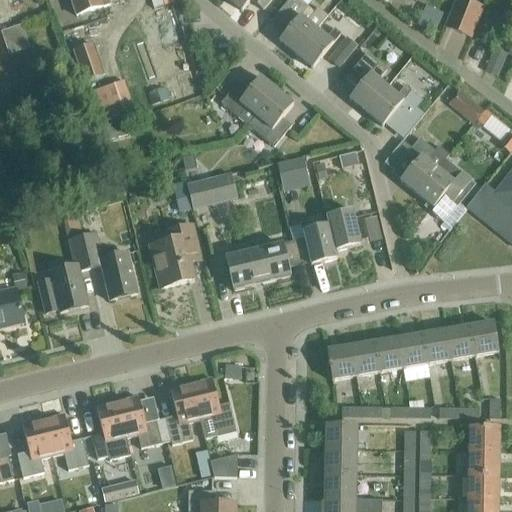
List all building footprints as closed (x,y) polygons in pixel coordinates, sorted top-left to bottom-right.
[(108,7),(106,0),(69,0),(75,18),(108,7)] [(225,0),(241,13),(250,2),(262,12),(271,0),(225,0)] [(296,0),(290,0),(273,22),(287,33),(278,43),(295,57),(316,32),(327,17),(317,9),(313,13),(307,8),(296,0)] [(416,0),(414,5),(423,9),(426,0),(416,0)] [(456,1),(444,31),(471,42),(483,11),(456,1)] [(417,27),(435,35),(443,16),(426,8),(417,27)] [(486,14),(475,41),(491,48),(502,21),(486,14)] [(1,33),(9,56),(29,49),(22,26),(1,33)] [(326,40),(316,32),(295,57),(312,71),(340,36),(333,30),(326,40)] [(510,52),(511,46),(511,39),(502,35),(496,46),(510,52)] [(339,71),(357,49),(346,40),(328,62),(339,71)] [(73,53),(83,83),(103,77),(92,47),(73,53)] [(496,78),(505,56),(494,51),(485,73),(496,78)] [(386,72),(378,66),(365,56),(345,81),(357,91),(348,101),(365,115),(386,90),(377,82),(386,72)] [(401,76),(416,95),(434,81),(420,62),(401,76)] [(247,128),(276,93),(259,80),(248,93),(237,84),(220,105),(247,128)] [(97,125),(132,114),(122,83),(87,95),(97,125)] [(396,98),(386,90),(365,115),(382,129),(411,93),(404,88),(396,98)] [(164,91),(148,96),(152,108),(168,102),(164,91)] [(292,107),(276,93),(247,128),(273,150),(291,128),(281,120),(292,107)] [(473,107),(464,119),(473,126),(475,124),(482,114),(473,107)] [(482,114),(475,124),(481,128),(488,119),(482,114)] [(124,126),(101,132),(104,142),(126,136),(124,126)] [(511,138),(508,135),(497,148),(507,157),(511,151),(511,138)] [(416,197),(445,162),(448,157),(438,148),(434,153),(419,140),(401,162),(410,170),(399,183),(416,197)] [(354,155),(338,159),(341,171),(358,167),(354,155)] [(186,160),(183,172),(191,174),(195,162),(186,160)] [(302,160),(276,166),(281,188),(307,182),(302,160)] [(471,183),(445,162),(416,197),(432,210),(443,197),(453,205),(471,183)] [(323,165),(314,167),(318,183),(327,181),(323,165)] [(511,172),(494,195),(484,188),(466,210),(511,247),(511,172)] [(230,176),(203,183),(209,208),(236,202),(230,176)] [(193,212),(187,188),(175,191),(180,215),(193,212)] [(328,226),(335,253),(361,247),(353,212),(326,218),(328,226)] [(304,240),(291,243),(297,267),(310,264),(311,267),(337,261),(335,253),(328,226),(302,232),(304,240)] [(160,291),(190,283),(186,267),(199,263),(190,228),(165,233),(168,243),(150,248),(160,291)] [(81,239),(89,271),(100,268),(109,303),(137,297),(126,255),(102,261),(95,236),(81,239)] [(89,271),(81,239),(67,242),(73,268),(49,274),(50,279),(37,283),(45,315),(58,312),(59,315),(87,308),(79,274),(89,271)] [(297,267),(291,243),(225,259),(233,292),(290,279),(287,269),(297,267)] [(22,274),(12,277),(16,292),(26,290),(22,274)] [(0,326),(5,325),(5,328),(23,324),(15,290),(0,294),(0,326)] [(493,325),(468,329),(473,359),(498,355),(493,325)] [(473,359),(468,329),(445,333),(450,363),(473,359)] [(450,363),(445,333),(421,337),(426,367),(450,363)] [(426,367),(421,337),(397,341),(403,371),(426,367)] [(403,371),(397,341),(374,345),(379,375),(403,371)] [(374,345),(350,349),(355,379),(379,375),(374,345)] [(355,379),(350,349),(326,353),(331,383),(355,379)] [(224,368),(224,381),(241,381),(241,368),(224,368)] [(218,408),(211,381),(190,386),(199,423),(204,442),(215,439),(214,435),(235,430),(229,405),(218,408)] [(199,423),(190,386),(169,391),(176,418),(165,421),(171,448),(192,443),(188,426),(199,423)] [(116,404),(126,441),(137,438),(140,451),(161,446),(155,422),(144,425),(137,399),(116,404)] [(490,422),(500,422),(501,401),(490,401),(490,422)] [(104,436),(91,439),(97,462),(107,459),(109,463),(130,458),(126,441),(116,404),(97,409),(104,436)] [(363,419),(363,409),(345,409),(345,419),(363,419)] [(381,409),(363,409),(363,419),(381,420),(381,409)] [(410,420),(411,410),(391,409),(390,420),(410,420)] [(411,410),(410,420),(430,421),(431,410),(411,410)] [(459,421),(460,411),(440,410),(439,421),(459,421)] [(480,411),(460,411),(459,421),(480,422),(480,411)] [(43,422),(52,459),(63,456),(67,473),(88,468),(81,441),(70,444),(64,417),(43,422)] [(52,459),(43,422),(22,427),(28,454),(17,457),(23,480),(43,475),(40,462),(52,459)] [(326,452),(356,452),(356,427),(326,426),(326,452)] [(467,453),(498,454),(498,429),(468,429),(467,453)] [(405,433),(404,453),(414,454),(415,434),(405,433)] [(422,453),(432,453),(432,433),(422,433),(422,453)] [(356,452),(326,452),(325,476),(355,477),(356,452)] [(414,454),(404,453),(404,474),(414,474),(414,454)] [(432,453),(422,453),(421,473),(431,473),(432,453)] [(498,454),(467,453),(467,477),(497,478),(498,454)] [(237,458),(209,465),(213,478),(213,480),(236,480),(237,458)] [(0,485),(13,482),(8,459),(0,460),(0,485)] [(209,465),(198,468),(202,481),(213,478),(209,465)] [(177,468),(163,471),(167,491),(182,487),(177,468)] [(325,476),(325,501),(355,502),(355,501),(355,477),(325,476)] [(497,478),(467,477),(466,501),(497,502),(497,478)] [(421,501),(431,501),(431,481),(421,481),(421,501)] [(404,483),(403,503),(413,503),(414,483),(404,483)] [(118,487),(102,491),(105,504),(122,500),(118,487)] [(235,511),(235,506),(211,505),(211,494),(187,493),(187,511),(235,511)] [(381,511),(381,502),(355,501),(355,502),(325,501),(324,511),(381,511)] [(430,511),(431,501),(421,501),(420,511),(430,511)] [(496,511),(497,502),(466,501),(466,511),(496,511)] [(413,511),(413,503),(403,503),(403,511),(413,511)]
